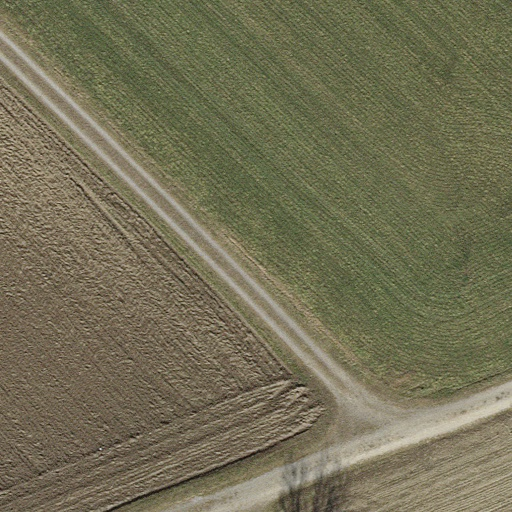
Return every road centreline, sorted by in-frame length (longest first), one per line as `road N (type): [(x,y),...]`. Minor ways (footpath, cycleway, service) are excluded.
road 1 (track): [(399,441),(0,47)]
road 2 (track): [(229,511),(511,394)]
